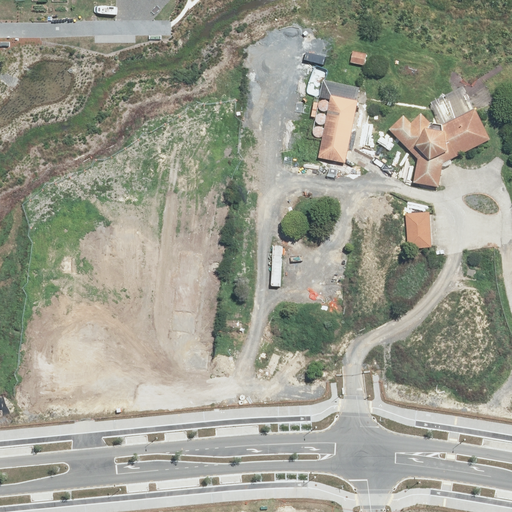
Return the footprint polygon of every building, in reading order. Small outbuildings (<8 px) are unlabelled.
[(511,54),(511,41),(502,48),(508,57),(511,54)] [(366,53),(351,50),(349,64),(363,67),(366,53)] [(294,81),(288,80),(282,121),(312,126),(313,117),(317,118),(320,97),(317,97),(318,88),(314,87),(315,81),(295,77),(294,81)] [(359,103),(330,97),(317,160),(347,166),(359,103)] [(410,123),(403,117),(388,131),(416,159),(413,185),(439,189),(441,164),(489,144),(474,112),(442,126),(430,124),(420,114),(410,123)] [(233,180),(226,179),(222,201),(230,202),(233,180)] [(430,212),(404,213),(405,252),(431,251),(430,212)] [(99,236),(98,261),(139,263),(141,238),(99,236)] [(198,338),(206,252),(177,249),(175,268),(169,267),(167,292),(173,292),(169,335),(198,338)] [(101,325),(53,326),(55,363),(37,363),(38,396),(103,394),(101,325)] [(212,349),(189,347),(187,370),(210,372),(212,349)]
